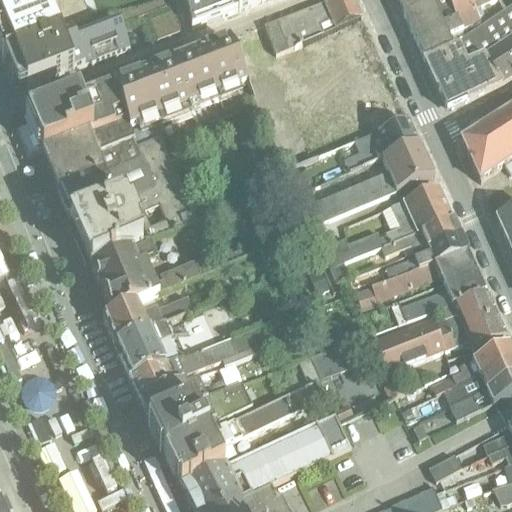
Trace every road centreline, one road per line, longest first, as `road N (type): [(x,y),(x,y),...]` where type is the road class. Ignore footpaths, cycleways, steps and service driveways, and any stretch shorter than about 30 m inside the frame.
road 1 (tertiary): [(157,511),(0,150)]
road 2 (unclassified): [(305,0),(0,117)]
road 3 (tertiary): [(511,296),(440,142)]
road 4 (tertiary): [(440,142),(376,0)]
